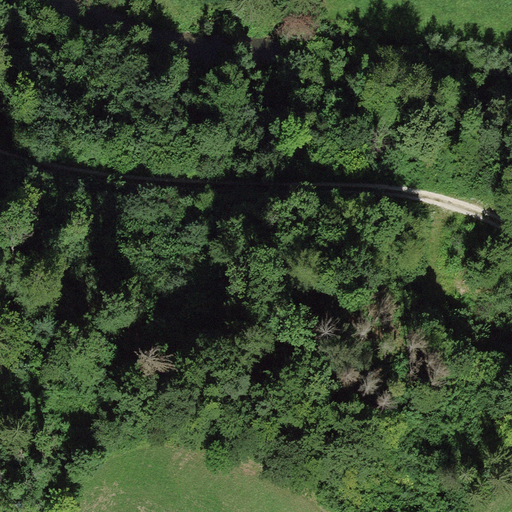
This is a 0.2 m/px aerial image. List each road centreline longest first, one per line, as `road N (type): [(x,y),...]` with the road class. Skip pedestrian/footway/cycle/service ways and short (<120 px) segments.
road 1 (track): [(0,159),(74,173),(449,201),(511,235)]
road 2 (track): [(449,201),(429,234),(425,276),(437,311),(482,340),(511,341)]
